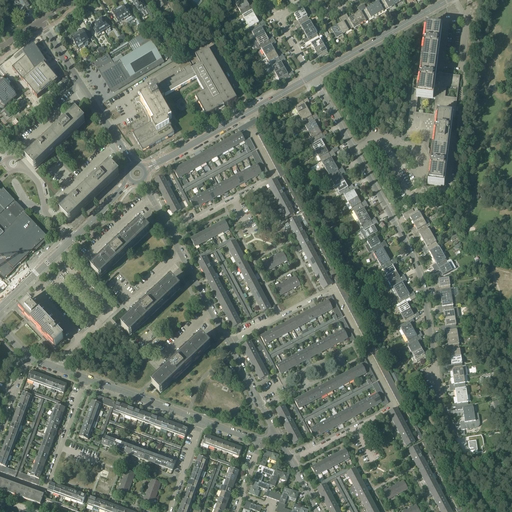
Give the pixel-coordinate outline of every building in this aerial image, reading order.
[(11,0),(11,1),(19,1),(24,10),(29,7),(25,0),(11,0)] [(139,0),(134,0),(132,2),(135,7),(135,6),(140,14),(146,10),(147,10),(149,14),(152,13),(149,8),(148,9),(145,4),(143,5),(139,0)] [(154,0),(160,9),(168,4),(171,10),(173,8),(177,7),(172,0),(169,2),(167,3),(165,0),(154,0)] [(249,6),(245,0),(236,6),(241,14),(255,6),(253,3),(249,6)] [(376,0),(378,3),(372,7),(377,15),(386,10),(380,0),(376,0)] [(380,0),(386,10),(395,5),(391,0),(380,0)] [(366,10),(364,5),(361,7),(368,20),(377,15),(372,7),(366,10)] [(257,9),(255,6),(241,14),(246,23),(255,18),(252,12),(257,9)] [(118,10),(124,19),(127,24),(133,20),(131,16),(130,16),(127,10),(125,11),(123,7),(118,10)] [(358,8),(361,13),(355,16),(360,25),(368,20),(361,7),(358,8)] [(112,13),(112,14),(118,23),(124,19),(118,10),(116,11),(115,10),(114,10),(113,10),(112,11),(112,12),(112,13)] [(294,15),(298,21),(293,24),(295,27),(308,19),(303,10),(294,15)] [(349,20),(347,15),(343,17),(351,30),(360,25),(355,16),(349,20)] [(341,18),(343,23),(337,26),(342,35),(351,30),(343,17),(341,18)] [(255,18),(246,23),(243,24),(245,27),(248,25),(251,31),(265,24),(263,20),(258,23),(255,18)] [(97,21),(103,32),(106,30),(107,32),(110,30),(103,19),(101,20),(100,19),(97,21)] [(295,27),(297,30),(301,27),(304,33),(313,28),(308,19),(295,27)] [(93,24),(93,25),(91,26),(98,37),(101,36),(100,34),(103,32),(97,21),(93,24)] [(266,26),(265,24),(251,31),(256,40),(265,35),(262,29),(266,26)] [(325,27),(328,32),(329,31),(334,40),(342,35),(337,26),(332,29),(329,25),(325,27)] [(426,28),(418,90),(412,89),(411,96),(409,113),(409,115),(406,137),(434,141),(429,184),(435,185),(434,187),(441,188),(441,186),(443,186),(451,118),(454,118),(456,99),(443,98),(444,86),(458,87),(459,77),(434,73),(440,30),(438,30),(438,28),(432,27),(432,29),(426,28)] [(304,33),(308,39),(303,41),(305,44),(318,37),(313,28),(304,33)] [(78,34),(77,35),(84,46),(84,45),(85,47),(88,46),(87,45),(90,43),(83,31),(82,31),(81,30),(80,30),(79,31),(78,31),(78,32),(78,33),(78,34)] [(107,54),(95,62),(113,93),(164,63),(156,50),(145,32),(128,43),(134,52),(113,65),(107,54)] [(77,35),(71,38),(77,49),(84,46),(77,35)] [(268,41),(265,35),(256,40),(261,48),(274,41),(273,38),(268,41)] [(305,44),(306,47),(311,44),(314,50),(323,45),(318,37),(305,44)] [(276,44),(274,41),(261,48),(266,57),(274,52),(271,46),(276,44)] [(314,50),(317,56),(313,59),(315,62),(319,60),(319,59),(328,54),(323,45),(314,50)] [(49,70),(46,65),(47,65),(34,46),(23,53),(26,58),(12,69),(37,99),(43,95),(42,94),(52,85),(53,86),(58,82),(49,70)] [(137,104),(139,103),(140,105),(143,108),(146,112),(147,116),(148,120),(149,125),(148,126),(147,127),(133,135),(143,153),(175,135),(171,128),(172,128),(170,125),(168,121),(172,119),(160,99),(161,98),(164,96),(165,98),(197,80),(204,93),(195,98),(206,117),(219,110),(219,109),(221,107),(220,106),(223,104),(224,107),(237,99),(208,49),(196,56),(195,55),(189,59),(195,68),(193,69),(189,61),(170,72),(169,71),(150,82),(154,89),(148,92),(149,93),(140,98),(140,99),(136,101),(138,104),(137,104)] [(278,57),(274,52),(266,57),(270,65),(284,58),(282,55),(278,57)] [(90,56),(85,58),(87,63),(88,64),(93,62),(92,60),(90,56)] [(285,61),(284,58),(270,65),(275,74),(284,69),(281,63),(285,61)] [(287,75),(284,69),(275,74),(280,83),(289,78),(294,76),(292,72),(287,75)] [(0,107),(0,108),(1,109),(2,109),(3,109),(4,108),(15,99),(16,98),(16,97),(16,96),(15,95),(14,94),(7,85),(3,80),(2,80),(1,79),(0,79),(0,107)] [(303,102),(294,107),(298,114),(299,116),(308,111),(305,105),(309,103),(307,99),(303,102)] [(308,111),(299,116),(304,124),(317,117),(316,114),(311,117),(308,111)] [(76,113),(59,129),(51,137),(60,147),(85,123),(76,113)] [(317,117),(304,124),(309,133),(318,128),(314,123),(317,121),(318,123),(320,122),(319,120),(317,117)] [(318,128),(309,133),(314,142),(324,136),(327,134),(326,131),(321,134),(318,128)] [(244,142),(240,134),(234,137),(239,145),(244,142)] [(314,142),(311,144),(316,152),(324,147),(321,142),(326,139),(324,136),(314,142)] [(43,144),(35,151),(26,160),(35,170),(60,147),(51,137),(43,144)] [(239,145),(234,137),(229,140),(233,148),(239,145)] [(233,148),(229,140),(223,143),(228,151),(233,148)] [(228,151),(223,143),(218,146),(222,154),(228,151)] [(222,154),(218,146),(212,149),(217,157),(222,154)] [(316,153),(312,155),(314,159),(318,156),(320,161),(334,153),(332,150),(328,153),(324,147),(316,152),(316,153)] [(217,157),(212,149),(207,152),(211,160),(217,157)] [(211,160),(207,152),(201,155),(206,164),(211,160)] [(334,153),(320,161),(325,170),(334,165),(331,159),(336,157),(334,153)] [(206,164),(201,155),(196,158),(200,167),(206,164)] [(200,167),(196,158),(190,162),(195,170),(200,167)] [(195,170),(190,162),(185,165),(189,173),(195,170)] [(189,173),(185,165),(179,168),(184,176),(189,173)] [(327,172),(324,174),(328,180),(330,178),(344,171),(342,168),(337,170),(334,165),(325,170),(327,172)] [(100,175),(93,182),(85,189),(94,199),(119,176),(110,166),(100,175)] [(261,174),(260,173),(259,170),(258,167),(257,166),(251,169),(256,177),(261,174)] [(184,176),(179,168),(174,171),(178,179),(184,176)] [(256,177),(251,169),(246,172),(250,180),(256,177)] [(344,171),(330,178),(335,187),(344,182),(341,177),(346,174),(344,171)] [(250,180),(246,172),(240,175),(244,183),(250,180)] [(244,183),(240,175),(234,178),(239,186),(244,183)] [(163,177),(155,181),(158,187),(166,183),(163,177)] [(239,186),(234,178),(229,181),(233,189),(239,186)] [(233,189),(229,181),(223,184),(228,192),(233,189)] [(271,191),(279,187),(276,181),(268,185),(271,191)] [(335,187),(332,189),(334,192),(337,190),(340,196),(343,194),(354,188),(352,185),(347,188),(344,182),(335,187)] [(161,193),(169,188),(166,183),(158,187),(161,193)] [(228,192),(223,184),(218,187),(222,195),(228,192)] [(354,188),(343,194),(348,203),(357,198),(354,192),(359,190),(357,186),(354,188)] [(222,195),(218,187),(212,190),(216,198),(222,195)] [(274,196),(282,192),(279,187),(271,191),(274,196)] [(163,198),(172,194),(169,188),(161,193),(163,198)] [(60,213),(63,216),(70,223),(94,199),(85,189),(77,197),(70,204),(60,213)] [(0,270),(6,278),(14,270),(20,264),(20,265),(27,258),(26,258),(32,252),(33,254),(41,246),(40,246),(47,239),(47,237),(32,222),(28,218),(28,217),(19,207),(11,199),(2,190),(0,192),(0,270)] [(216,198),(212,190),(206,193),(211,201),(216,198)] [(277,202),(285,198),(282,192),(274,196),(277,202)] [(211,201),(206,193),(201,196),(205,204),(211,201)] [(166,204),(175,200),(172,194),(163,198),(166,204)] [(205,204),(201,196),(195,199),(199,207),(205,204)] [(280,208),(288,203),(285,198),(277,202),(280,208)] [(357,198),(348,203),(353,211),(367,204),(365,201),(360,203),(357,198)] [(195,199),(189,202),(194,210),(199,207),(195,199)] [(169,210),(178,205),(175,200),(166,204),(169,210)] [(283,213),(291,209),(288,203),(280,208),(283,213)] [(367,204),(353,211),(358,220),(367,215),(364,210),(368,207),(367,204)] [(172,215),(180,211),(178,205),(169,210),(172,215)] [(286,219),(294,215),(291,209),(283,213),(286,219)] [(404,218),(406,221),(410,219),(413,225),(423,219),(419,213),(418,211),(414,213),(412,210),(403,215),(404,218)] [(367,215),(358,220),(363,229),(377,221),(375,218),(370,221),(367,215)] [(293,218),(294,219),(288,223),(290,228),(299,224),(296,219),(297,218),(296,217),(293,218)] [(413,225),(417,230),(412,233),(414,236),(430,227),(430,226),(428,222),(426,222),(424,222),(423,219),(413,225)] [(363,229),(360,231),(365,240),(368,238),(377,233),(373,227),(378,224),(377,221),(363,229)] [(141,222),(105,256),(91,270),(100,279),(150,232),(141,222)] [(228,230),(224,222),(219,225),(223,233),(228,230)] [(293,234),(302,230),(299,224),(290,228),(293,234)] [(223,233),(219,225),(213,228),(217,236),(223,233)] [(414,236),(416,238),(420,236),(423,242),(432,236),(429,230),(427,228),(430,227),(414,236)] [(217,236),(213,228),(207,231),(212,239),(217,236)] [(296,240),(305,235),(302,230),(293,234),(296,240)] [(212,239),(207,231),(202,234),(206,242),(212,239)] [(206,242),(202,234),(196,237),(200,245),(206,242)] [(299,245),(308,241),(305,235),(296,240),(299,245)] [(423,242),(426,247),(422,250),(424,253),(437,245),(436,243),(432,236),(423,242)] [(200,245),(196,237),(190,240),(195,248),(200,245)] [(368,245),(365,247),(369,254),(373,252),(386,244),(384,241),(380,244),(376,238),(367,243),(368,245)] [(302,251),(311,246),(308,241),(299,245),(302,251)] [(229,252),(238,247),(235,242),(226,246),(229,252)] [(372,255),(371,258),(374,262),(377,260),(385,256),(386,255),(383,250),(387,247),(386,244),(373,252),(374,254),(373,254),(374,255),(372,255)] [(425,256),(429,253),(433,259),(435,258),(442,254),(444,253),(441,249),(440,250),(438,247),(437,245),(424,253),(425,256)] [(311,246),(302,251),(305,256),(314,252),(311,246)] [(238,247),(229,252),(232,257),(241,253),(238,247)] [(317,258),(314,252),(305,256),(308,262),(317,258)] [(244,259),(241,253),(232,257),(235,263),(244,259)] [(276,256),(276,257),(280,264),(283,262),(283,263),(287,261),(283,253),(279,255),(279,253),(275,255),(276,256)] [(433,259),(436,265),(432,267),(433,270),(447,262),(445,260),(446,260),(442,254),(435,258),(433,259)] [(385,256),(377,260),(381,267),(382,269),(395,261),(394,259),(390,261),(387,256),(386,255),(385,256)] [(208,263),(205,257),(197,262),(200,267),(208,263)] [(272,257),(269,259),(270,260),(273,267),(276,265),(277,266),(280,265),(280,264),(276,257),(273,258),(272,257)] [(339,267),(345,264),(341,257),(336,260),(339,267)] [(311,268),(320,263),(317,258),(308,262),(311,268)] [(244,259),(235,263),(238,269),(247,264),(244,259)] [(266,262),(266,260),(262,262),(267,271),(268,271),(267,270),(270,269),(270,270),(274,268),(273,267),(270,260),(266,262)] [(395,261),(382,269),(383,271),(387,278),(396,272),(393,267),(397,264),(395,261)] [(433,270),(435,273),(439,270),(443,277),(452,271),(448,264),(447,262),(433,270)] [(203,273),(211,269),(208,263),(200,267),(203,273)] [(314,273),(322,269),(320,263),(311,268),(314,273)] [(247,264),(238,269),(241,274),(250,270),(247,264)] [(206,278),(214,274),(211,269),(203,273),(206,278)] [(317,279),(325,275),(322,269),(314,273),(317,279)] [(250,270),(241,274),(244,280),(253,275),(250,270)] [(387,278),(384,279),(389,288),(405,278),(404,276),(399,278),(396,272),(387,278)] [(209,284),(217,280),(214,274),(206,278),(209,284)] [(253,275),(244,280),(247,285),(255,281),(253,275)] [(320,285),(328,280),(325,275),(317,279),(320,285)] [(291,278),(288,279),(289,281),(293,288),(295,286),(296,287),(300,285),(296,277),(292,279),(291,278)] [(405,278),(389,288),(394,296),(406,289),(403,284),(407,281),(405,278)] [(180,289),(171,279),(152,297),(151,295),(140,305),(138,307),(140,309),(121,327),(130,337),(180,289)] [(438,280),(439,287),(434,288),(435,291),(450,289),(449,287),(450,287),(449,279),(438,280)] [(212,290),(220,285),(217,280),(209,284),(212,290)] [(328,280),(320,285),(323,290),(331,286),(328,280)] [(255,281),(247,285),(250,291),(258,287),(255,281)] [(285,281),(282,283),(282,284),(286,291),(289,290),(290,291),(293,289),(293,288),(289,281),(286,283),(285,281)] [(279,286),(279,284),(275,286),(280,296),(281,295),(280,294),(283,293),(283,294),(287,292),(286,291),(282,284),(279,286)] [(215,295),(223,291),(220,285),(212,290),(215,295)] [(258,287),(250,291),(253,297),(261,292),(258,287)] [(450,289),(435,291),(435,295),(440,294),(441,300),(452,299),(455,298),(454,288),(450,289)] [(406,289),(394,296),(398,305),(401,303),(415,295),(413,293),(409,295),(406,289)] [(218,301),(226,297),(223,291),(215,295),(218,301)] [(261,292),(253,297),(256,302),(264,298),(261,292)] [(354,296),(359,305),(363,302),(359,294),(354,296)] [(398,305),(396,306),(397,308),(400,315),(410,309),(407,304),(411,301),(417,298),(415,295),(401,303),(398,305)] [(221,307),(229,302),(226,297),(218,301),(221,307)] [(264,298),(256,302),(259,308),(267,303),(264,298)] [(441,300),(442,307),(437,307),(438,311),(453,308),(453,306),(452,299),(441,300)] [(24,318),(28,323),(30,322),(37,329),(47,320),(29,301),(19,311),(25,317),(24,318)] [(224,312),(232,308),(229,302),(221,307),(224,312)] [(332,310),(332,309),(330,307),(329,304),(328,302),(322,305),(326,313),(332,310)] [(262,313),(270,309),(267,303),(259,308),(262,313)] [(316,308),(321,316),(326,313),(322,305),(316,308)] [(227,318),(235,314),(232,308),(224,312),(227,318)] [(311,311),(315,319),(321,316),(316,308),(311,311)] [(444,320),(455,318),(459,317),(458,308),(453,308),(438,311),(438,314),(443,313),(444,320)] [(410,309),(400,315),(404,321),(405,323),(413,319),(419,315),(418,313),(413,315),(410,309)] [(305,314),(310,322),(315,319),(311,311),(305,314)] [(229,323),(238,319),(235,314),(227,318),(229,323)] [(300,317),(304,325),(310,322),(305,314),(300,317)] [(294,320),(298,328),(304,325),(300,317),(294,320)] [(444,320),(445,326),(440,327),(441,330),(456,328),(455,326),(456,326),(455,318),(444,320)] [(238,319),(229,323),(232,329),(241,325),(238,319)] [(405,323),(399,327),(400,329),(404,335),(413,330),(410,324),(414,322),(413,319),(405,323)] [(42,338),(47,343),(48,342),(54,348),(64,339),(47,320),(37,329),(44,337),(42,338)] [(288,323),(293,331),(298,328),(294,320),(288,323)] [(283,326),(287,334),(293,331),(288,323),(283,326)] [(277,329),(282,337),(287,334),(283,326),(277,329)] [(441,330),(441,334),(446,333),(447,339),(458,337),(457,330),(456,330),(456,328),(441,330)] [(272,332),(276,340),(282,337),(277,329),(272,332)] [(413,330),(404,335),(407,342),(408,342),(409,344),(421,337),(423,336),(421,333),(416,336),(413,330)] [(343,331),(337,334),(342,342),(347,339),(346,337),(345,334),(344,332),(343,331)] [(266,334),(270,343),(276,340),(272,332),(266,334)] [(270,343),(266,334),(260,337),(265,346),(270,343)] [(337,334),(332,337),(336,345),(342,342),(337,334)] [(211,347),(201,337),(183,355),(181,353),(168,365),(170,367),(151,385),(160,394),(211,347)] [(336,345),(332,337),(326,340),(331,348),(336,345)] [(409,344),(407,345),(408,347),(411,354),(421,349),(418,343),(422,340),(421,337),(409,344)] [(447,339),(448,346),(443,346),(444,350),(459,347),(458,345),(459,345),(458,337),(447,339)] [(331,348),(326,340),(321,343),(325,351),(331,348)] [(250,343),(242,347),(245,353),(253,348),(250,343)] [(325,351),(321,343),(315,346),(319,354),(325,351)] [(319,354),(315,346),(309,349),(314,357),(319,354)] [(444,350),(444,353),(449,352),(450,359),(461,357),(460,350),(459,350),(459,347),(444,350)] [(248,358),(256,354),(253,348),(245,353),(248,358)] [(314,357),(309,349),(304,352),(308,360),(314,357)] [(421,349),(411,354),(415,360),(417,362),(424,358),(426,361),(429,359),(426,353),(424,354),(421,349)] [(308,360),(304,352),(298,355),(303,363),(308,360)] [(251,364),(259,360),(256,354),(248,358),(251,364)] [(303,363),(298,355),(293,358),(297,366),(303,363)] [(450,359),(451,365),(446,366),(447,369),(462,367),(461,364),(462,364),(461,357),(450,359)] [(297,366),(293,358),(287,361),(291,369),(297,366)] [(254,370),(262,365),(259,360),(251,364),(254,370)] [(291,369),(287,361),(282,364),(286,372),(291,369)] [(286,372),(282,364),(276,367),(280,375),(286,372)] [(257,375),(265,371),(262,365),(254,370),(257,375)] [(366,374),(365,373),(364,370),(362,368),(361,366),(356,369),(360,377),(366,374)] [(447,369),(447,372),(452,372),(453,378),(464,377),(464,376),(467,376),(465,366),(462,367),(447,369)] [(360,377),(356,369),(350,372),(355,380),(360,377)] [(265,371),(257,375),(260,381),(268,376),(265,371)] [(30,372),(27,381),(33,383),(36,374),(30,372)] [(355,380),(350,372),(345,375),(349,383),(355,380)] [(36,374),(33,383),(39,385),(42,376),(36,374)] [(349,383),(345,375),(339,378),(343,386),(349,383)] [(42,376),(39,385),(45,387),(48,379),(42,376)] [(453,378),(454,384),(449,385),(450,389),(465,386),(464,384),(465,384),(464,377),(453,378)] [(343,386),(339,378),(333,381),(338,389),(343,386)] [(48,379),(45,387),(51,389),(54,381),(48,379)] [(57,392),(60,383),(54,381),(51,389),(57,392)] [(338,389),(333,381),(328,384),(332,392),(338,389)] [(63,394),(66,385),(60,383),(57,392),(63,394)] [(332,392),(328,384),(322,387),(327,395),(332,392)] [(450,389),(450,392),(455,391),(456,398),(467,396),(466,389),(465,389),(465,386),(450,389)] [(327,395),(322,387),(317,390),(321,398),(327,395)] [(321,398),(317,390),(311,393),(315,401),(321,398)] [(20,399),(29,402),(31,396),(22,393),(20,399)] [(315,401),(311,393),(305,396),(310,404),(315,401)] [(381,403),(380,401),(378,399),(377,396),(377,395),(371,398),(376,406),(381,403)] [(310,404),(305,396),(300,398),(304,407),(310,404)] [(456,398),(457,404),(452,405),(453,408),(457,408),(472,405),(468,406),(468,404),(468,403),(467,396),(456,398)] [(101,405),(111,408),(113,409),(115,403),(99,397),(96,403),(101,405)] [(304,407),(300,398),(294,401),(298,410),(304,407)] [(376,406),(371,398),(366,401),(370,409),(376,406)] [(29,402),(20,399),(18,405),(27,408),(29,402)] [(101,405),(96,403),(92,401),(90,408),(101,412),(101,411),(99,410),(101,405)] [(370,409),(366,401),(360,404),(364,412),(370,409)] [(116,403),(113,412),(112,414),(118,417),(119,414),(122,406),(116,403)] [(364,412),(360,404),(354,407),(359,415),(364,412)] [(27,408),(18,405),(16,411),(25,414),(27,408)] [(54,412),(63,415),(65,408),(56,405),(54,412)] [(457,408),(458,411),(463,410),(464,416),(474,415),(473,407),(472,405),(457,408)] [(119,414),(125,417),(128,408),(122,406),(119,414)] [(279,417),(287,412),(284,407),(276,411),(279,417)] [(359,415),(354,407),(349,410),(353,418),(359,415)] [(99,418),(101,412),(90,408),(88,414),(99,418)] [(131,419),(134,410),(128,408),(125,417),(131,419)] [(391,419),(400,415),(397,409),(388,413),(391,419)] [(137,421),(140,412),(134,410),(131,419),(137,421)] [(353,418),(349,410),(343,413),(348,421),(353,418)] [(25,414),(16,411),(14,417),(23,420),(25,414)] [(52,417),(60,421),(63,415),(54,412),(52,417)] [(143,423),(146,414),(140,412),(137,421),(143,423)] [(282,422),(290,418),(287,412),(279,417),(282,422)] [(348,421),(343,413),(338,416),(342,424),(348,421)] [(86,420),(94,423),(97,424),(99,418),(88,414),(86,420)] [(152,416),(146,414),(143,423),(149,425),(152,416)] [(465,423),(460,423),(460,427),(461,431),(467,430),(475,429),(477,429),(477,428),(478,428),(479,427),(480,426),(480,425),(480,424),(478,414),(474,415),(464,416),(465,423)] [(394,425),(403,420),(400,415),(391,419),(394,425)] [(152,416),(149,425),(155,427),(158,418),(152,416)] [(342,424),(338,416),(332,419),(336,427),(342,424)] [(23,420),(14,417),(12,423),(21,426),(23,420)] [(52,417),(51,420),(49,420),(48,422),(50,423),(58,426),(60,421),(52,417)] [(161,429),(164,421),(158,418),(155,427),(161,429)] [(285,428),(293,423),(290,418),(282,422),(285,428)] [(336,427),(332,419),(326,422),(331,430),(336,427)] [(94,423),(86,420),(83,425),(92,429),(94,423)] [(403,420),(394,425),(397,430),(406,426),(403,420)] [(167,431),(170,423),(164,421),(161,429),(167,431)] [(56,432),(58,426),(50,423),(47,422),(45,428),(47,429),(56,432)] [(331,430),(326,422),(321,425),(325,433),(331,430)] [(21,426),(12,423),(10,429),(19,432),(21,426)] [(173,434),(176,425),(170,423),(167,431),(173,434)] [(288,434),(296,429),(293,423),(285,428),(288,434)] [(92,429),(83,425),(81,431),(90,434),(92,429)] [(179,436),(182,427),(176,425),(173,434),(179,436)] [(325,433),(321,425),(315,428),(320,436),(325,433)] [(400,436),(409,432),(406,426),(397,430),(400,436)] [(182,427),(179,436),(185,438),(188,429),(182,427)] [(320,436),(315,428),(309,431),(314,439),(320,436)] [(19,432),(10,429),(7,435),(16,438),(19,432)] [(45,435),(54,438),(56,432),(47,429),(45,435)] [(291,439),(299,435),(296,429),(288,434),(291,439)] [(79,438),(88,441),(90,434),(81,431),(79,438)] [(403,442),(412,437),(409,432),(400,436),(403,442)] [(16,438),(7,435),(5,441),(14,444),(16,438)] [(43,441),(52,444),(54,438),(45,435),(43,441)] [(294,445),(302,440),(299,435),(291,439),(294,445)] [(110,439),(107,448),(113,450),(116,441),(117,438),(111,436),(110,439)] [(206,436),(203,444),(209,447),(212,438),(206,436)] [(469,445),(468,445),(468,449),(470,448),(471,455),(482,453),(481,442),(483,442),(483,440),(481,436),(468,438),(469,445)] [(104,437),(101,446),(107,448),(110,439),(104,437)] [(406,447),(414,443),(412,437),(403,442),(406,447)] [(215,449),(218,440),(212,438),(209,447),(215,449)] [(221,451),(224,442),(218,440),(215,449),(221,451)] [(14,444),(5,441),(3,447),(12,450),(14,444)] [(41,447),(50,450),(52,444),(43,441),(41,447)] [(116,441),(113,450),(119,452),(122,443),(116,441)] [(227,453),(230,444),(224,442),(221,451),(227,453)] [(122,443),(119,452),(125,454),(128,445),(122,443)] [(236,447),(230,444),(227,453),(233,455),(236,447)] [(128,445),(125,454),(131,456),(134,448),(128,445)] [(12,450),(3,447),(1,453),(10,456),(12,450)] [(39,453),(47,456),(50,450),(41,447),(39,453)] [(140,450),(137,459),(143,461),(146,452),(147,449),(141,447),(140,450)] [(239,458),(242,449),(236,447),(233,455),(239,458)] [(416,447),(408,451),(411,457),(419,452),(416,447)] [(134,448),(131,456),(137,459),(140,450),(134,448)] [(349,459),(345,450),(339,453),(344,462),(349,459)] [(146,452),(143,461),(149,463),(152,454),(146,452)] [(259,466),(260,467),(265,468),(268,458),(270,459),(271,461),(277,463),(279,456),(272,453),(272,455),(264,452),(259,466)] [(414,462),(422,458),(419,452),(411,457),(414,462)] [(10,456),(1,453),(0,455),(0,459),(8,462),(10,456)] [(37,459),(45,462),(47,456),(39,453),(37,459)] [(158,456),(155,465),(161,467),(164,458),(165,456),(159,453),(158,456)] [(344,462),(339,453),(334,456),(338,465),(344,462)] [(152,454),(149,463),(152,464),(155,465),(158,456),(152,454)] [(164,458),(161,467),(167,469),(171,458),(165,456),(164,458)] [(338,465),(334,456),(328,459),(332,468),(338,465)] [(196,463),(205,466),(207,460),(199,457),(196,463)] [(171,458),(167,469),(173,471),(176,463),(177,460),(171,458)] [(417,468),(425,464),(422,458),(414,462),(417,468)] [(34,465),(43,468),(45,462),(37,459),(34,465)] [(332,468),(328,459),(322,462),(327,471),(332,468)] [(327,471),(322,462),(317,465),(321,474),(327,471)] [(194,469),(203,472),(205,466),(196,463),(194,469)] [(420,474),(428,469),(425,464),(417,468),(420,474)] [(32,471),(41,474),(43,468),(34,465),(32,471)] [(311,468),(315,476),(321,474),(317,465),(311,468)] [(257,474),(254,480),(255,481),(261,483),(261,482),(263,478),(262,475),(262,473),(272,477),(273,477),(275,472),(265,468),(260,467),(258,474),(257,474)] [(228,474),(237,478),(239,472),(230,468),(228,474)] [(192,475),(201,478),(203,472),(194,469),(192,475)] [(350,480),(358,475),(355,469),(347,474),(350,480)] [(423,479),(431,475),(428,469),(420,474),(423,479)] [(30,477),(33,478),(36,479),(39,480),(41,474),(32,471),(31,475),(28,474),(27,476),(30,477)] [(122,478),(124,478),(132,481),(135,475),(126,471),(125,475),(123,474),(122,478)] [(269,486),(270,486),(269,488),(272,489),(273,487),(275,488),(278,478),(280,478),(281,481),(287,483),(289,475),(282,473),(282,474),(275,471),(275,472),(273,477),(272,477),(269,485),(269,486)] [(237,478),(228,474),(226,480),(235,483),(237,478)] [(190,481),(199,484),(201,485),(203,479),(201,478),(192,475),(190,481)] [(353,485),(361,481),(358,475),(350,480),(353,485)] [(426,485),(434,480),(431,475),(423,479),(426,485)] [(120,485),(121,485),(130,488),(132,481),(124,478),(122,482),(121,481),(120,485)] [(235,483),(226,480),(224,486),(233,489),(235,483)] [(429,490),(437,486),(434,480),(426,485),(429,490)] [(148,487),(150,488),(158,491),(161,484),(152,481),(151,484),(149,484),(148,487)] [(188,486),(197,490),(199,484),(190,481),(188,486)] [(261,482),(261,483),(255,481),(253,488),(252,487),(249,495),(256,497),(258,492),(257,489),(257,487),(267,491),(268,491),(269,486),(269,485),(261,482)] [(356,491),(364,486),(361,481),(353,485),(356,491)] [(400,483),(399,482),(396,483),(401,493),(407,490),(403,481),(400,483)] [(0,482),(0,489),(40,503),(41,504),(43,497),(0,482)] [(53,494),(57,485),(51,483),(47,492),(53,494)] [(394,486),(393,485),(390,487),(395,496),(401,493),(396,483),(396,485),(394,486)] [(59,496),(63,487),(57,485),(53,494),(59,496)] [(120,488),(118,488),(117,491),(127,495),(130,488),(121,485),(120,488)] [(320,495),(328,491),(325,485),(317,490),(320,495)] [(186,493),(195,496),(197,490),(188,486),(186,493)] [(219,491),(222,492),(230,495),(233,489),(224,486),(221,486),(219,491)] [(359,496),(367,492),(364,486),(356,491),(359,496)] [(432,496),(440,492),(437,486),(429,490),(432,496)] [(65,499),(69,490),(63,487),(59,496),(65,499)] [(387,490),(386,488),(383,490),(388,500),(395,496),(390,487),(389,487),(390,488),(387,490)] [(147,490),(146,494),(147,495),(156,498),(158,491),(150,488),(149,491),(147,490)] [(71,501),(75,492),(69,490),(65,499),(71,501)] [(284,505),(287,497),(296,500),(298,494),(292,491),(291,492),(284,490),(282,496),(279,502),(279,503),(284,505)] [(323,501),(331,496),(328,491),(320,495),(323,501)] [(77,503),(81,494),(75,492),(71,501),(77,503)] [(222,492),(220,498),(228,501),(230,495),(222,492)] [(362,502),(370,498),(367,492),(359,496),(362,502)] [(435,502),(443,497),(440,492),(432,496),(435,502)] [(184,499),(192,502),(195,496),(186,493),(184,499)] [(83,505),(86,496),(81,494),(77,503),(83,505)] [(145,497),(143,501),(153,504),(156,498),(147,495),(146,498),(145,497)] [(331,496),(323,501),(326,506),(334,502),(331,496)] [(443,497),(435,502),(438,507),(446,503),(443,497)] [(91,498),(87,506),(94,509),(97,500),(91,498)] [(228,501),(220,498),(217,504),(226,507),(228,501)] [(370,498),(362,502),(364,508),(373,503),(370,498)] [(192,502),(184,499),(182,505),(190,508),(192,502)] [(100,511),(103,502),(97,500),(94,509),(100,511)] [(102,511),(106,511),(109,504),(103,502),(100,511),(102,511)] [(328,511),(337,508),(334,502),(326,506),(328,511)] [(242,511),(248,511),(249,511),(249,510),(256,511),(259,511),(261,508),(247,503),(245,510),(243,510),(242,511)] [(369,511),(376,509),(373,503),(364,508),(366,511),(369,511)] [(442,511),(449,508),(446,503),(438,507),(440,511),(442,511)]
